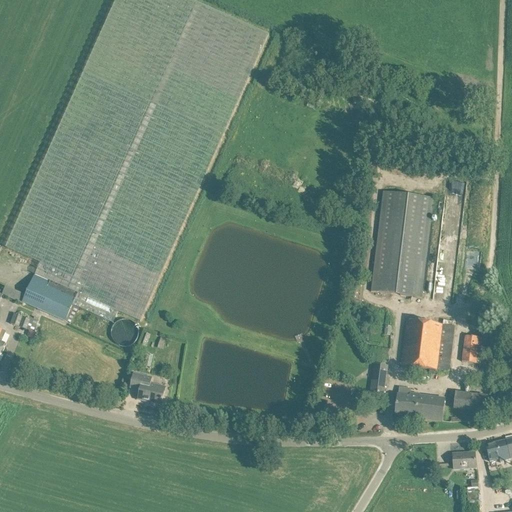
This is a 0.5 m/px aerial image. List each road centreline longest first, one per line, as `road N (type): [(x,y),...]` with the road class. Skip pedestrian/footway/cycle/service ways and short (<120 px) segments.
road 1 (unclassified): [(391,441),(183,437),(0,387)]
road 2 (unclassified): [(391,441),(453,440),(511,424)]
